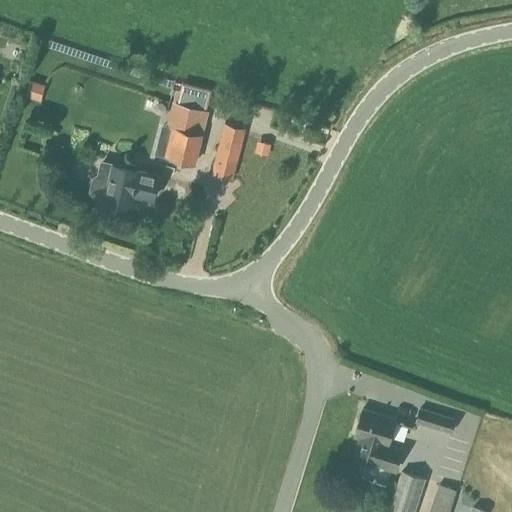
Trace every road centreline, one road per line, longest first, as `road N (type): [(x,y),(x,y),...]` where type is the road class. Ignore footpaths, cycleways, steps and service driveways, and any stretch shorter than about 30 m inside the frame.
road 1 (unclassified): [(511,31),(422,57),(383,87),(277,256),(246,281)]
road 2 (unclassified): [(280,511),(326,373),(307,329),(246,281)]
road 3 (unclassified): [(246,281),(222,288),(175,283),(0,221)]
